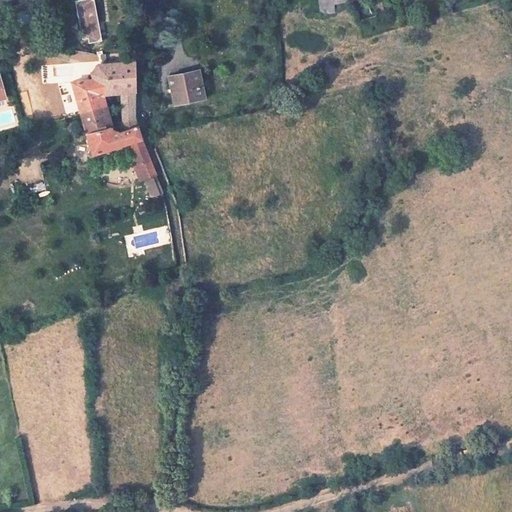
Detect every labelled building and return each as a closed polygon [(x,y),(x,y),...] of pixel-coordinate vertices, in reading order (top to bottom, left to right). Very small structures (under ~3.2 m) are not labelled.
[(76,0),(84,38),(90,37),(91,42),(104,39),(95,0),(76,0)] [(346,1),(345,0),(312,0),(313,9),(326,6),(346,1)] [(328,14),(326,6),(313,9),(315,17),(328,14)] [(95,62),(91,69),(91,76),(68,77),(80,115),(87,133),(94,153),(144,137),(134,105),(135,61),(95,62)] [(206,95),(199,67),(171,74),(178,101),(206,95)]
